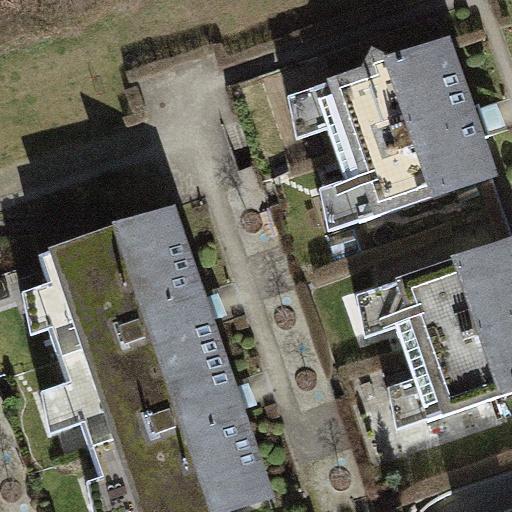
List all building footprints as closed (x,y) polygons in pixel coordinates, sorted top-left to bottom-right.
[(470,111),(448,46),(315,91),(316,94),(329,130),(348,187),(360,222),(360,223),(493,178),(480,141),(490,138),(480,108),(470,111)] [(329,130),(316,94),(290,103),(299,141),(329,130)] [(360,222),(348,187),(322,195),(330,233),(360,222)] [(230,381),(172,214),(40,260),(50,290),(62,324),(49,329),(49,331),(69,388),(83,427),(84,431),(230,381)] [(511,245),(383,290),(384,293),(397,329),(416,385),(428,421),(428,422),(511,393),(511,245)] [(62,324),(50,290),(25,298),(33,336),(49,331),(49,329),(62,324)] [(397,329),(384,293),(358,302),(366,340),(397,329)] [(228,511),(270,498),(230,381),(84,431),(102,483),(115,478),(126,511),(228,511)] [(398,431),(428,421),(416,385),(390,393),(398,431)] [(83,427),(69,388),(43,397),(52,437),(83,427)] [(126,511),(115,478),(102,483),(89,487),(94,511),(126,511)]
